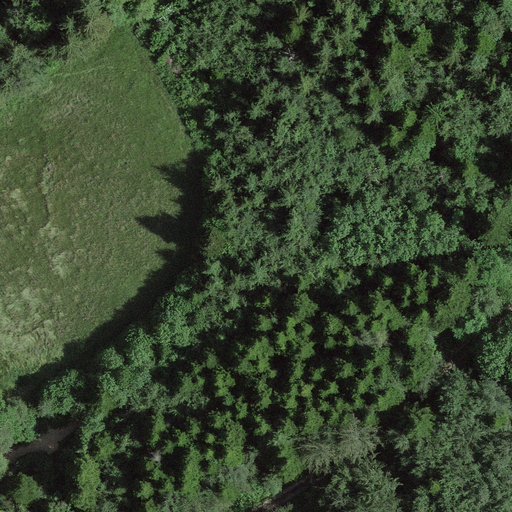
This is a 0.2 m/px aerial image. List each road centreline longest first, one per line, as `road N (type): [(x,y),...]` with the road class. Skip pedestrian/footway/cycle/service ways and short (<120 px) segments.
road 1 (track): [(204,511),(323,440),(511,297)]
road 2 (track): [(110,511),(59,412),(40,348)]
